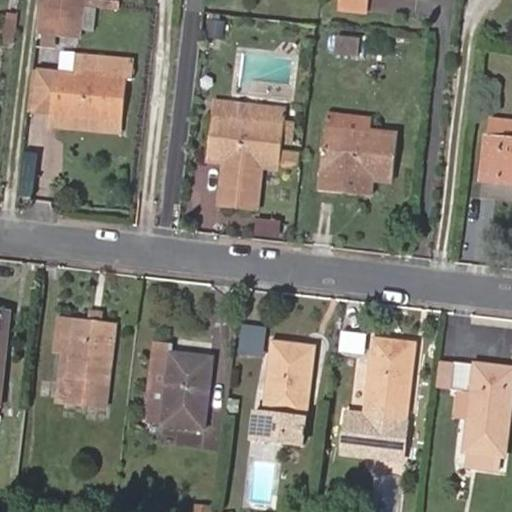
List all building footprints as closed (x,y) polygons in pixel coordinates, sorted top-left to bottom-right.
[(43,0),(40,26),(46,27),(63,29),(66,0),(43,0)] [(81,31),(83,0),(66,0),(63,29),(81,31)] [(370,0),(338,0),(338,10),(369,14),(370,0)] [(0,43),(12,44),(14,13),(2,12),(0,40),(0,43)] [(223,38),(223,22),(209,20),(207,37),(223,38)] [(61,40),(63,29),(46,27),(45,38),(61,40)] [(362,40),(338,37),(336,53),(360,56),(362,40)] [(73,73),(125,79),(131,79),(133,61),(75,54),(73,73)] [(33,112),(50,114),(55,71),(39,69),(33,112)] [(55,71),(50,114),(121,122),(125,79),(73,73),(55,71)] [(215,103),(214,116),(283,124),(284,111),(215,103)] [(363,134),(370,135),(372,120),(328,115),(326,129),(363,134)] [(283,124),(214,116),(208,158),(227,160),(221,206),(256,210),(262,165),(278,167),(294,169),(296,154),(280,152),(283,124)] [(59,168),(62,130),(49,128),(46,167),(59,168)] [(392,181),(397,138),(370,135),(363,134),(326,129),(318,191),(341,194),(343,175),(373,179),(392,181)] [(497,172),(496,184),(511,185),(511,140),(486,138),(481,171),(497,172)] [(480,182),(496,184),(497,172),(481,171),(480,182)] [(373,179),(343,175),(341,194),(371,198),(373,179)] [(0,390),(9,314),(0,313),(0,390)] [(87,322),(102,323),(103,315),(88,313),(87,322)] [(55,401),(62,403),(73,320),(60,318),(54,354),(61,356),(55,401)] [(73,320),(62,403),(107,410),(117,325),(102,323),(87,322),(73,320)] [(265,358),(269,328),(244,325),(240,355),(265,358)] [(416,343),(372,339),(363,418),(347,416),(343,454),(364,456),(366,445),(404,450),(416,343)] [(264,416),(254,414),(251,440),(303,447),(316,349),(273,343),(264,416)] [(147,425),(161,427),(169,352),(156,350),(147,425)] [(169,352),(161,427),(205,433),(213,357),(169,352)] [(449,389),(453,362),(436,359),(433,387),(449,389)] [(472,391),(469,419),(465,453),(466,453),(464,469),(496,472),(497,456),(503,457),(504,457),(511,388),(511,368),(453,362),(449,389),(459,390),(472,391)] [(456,417),(469,419),(472,391),(459,390),(456,417)] [(448,446),(459,447),(461,419),(451,418),(448,446)] [(366,445),(364,456),(402,461),(404,450),(366,445)] [(211,511),(212,505),(194,503),(193,511),(211,511)]
